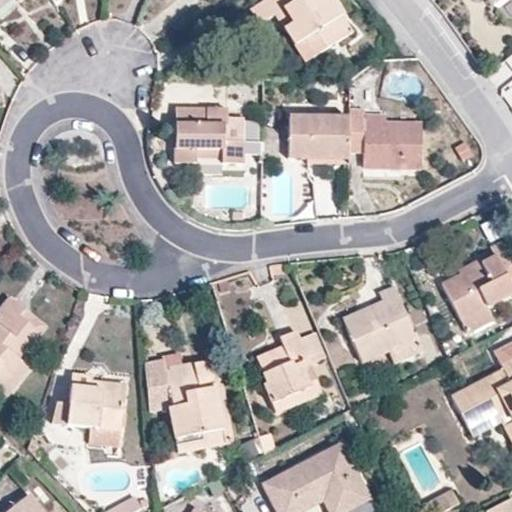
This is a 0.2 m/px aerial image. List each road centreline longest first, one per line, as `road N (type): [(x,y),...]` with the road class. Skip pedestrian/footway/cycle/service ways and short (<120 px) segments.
road 1 (residential): [(234,250),(197,245),(165,223),(138,187),(116,125),(82,107),(51,111),(28,132),(17,162),(20,200),(46,243),(117,283),(180,275)]
road 2 (residential): [(511,172),(409,228),(234,250)]
road 3 (residential): [(393,0),(511,165)]
